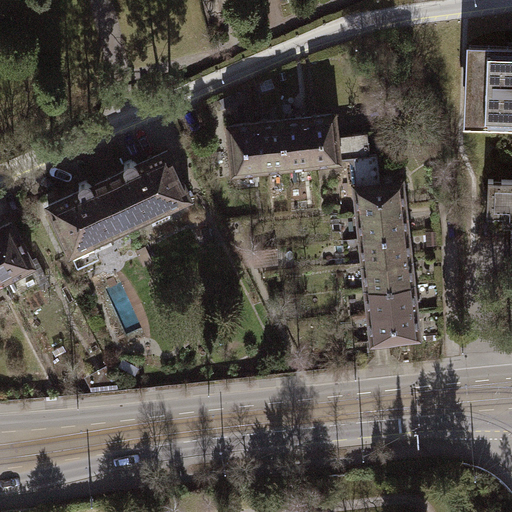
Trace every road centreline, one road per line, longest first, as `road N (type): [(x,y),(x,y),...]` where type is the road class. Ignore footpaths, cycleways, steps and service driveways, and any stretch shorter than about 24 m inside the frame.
road 1 (residential): [(0,176),(358,23),(497,0)]
road 2 (secondary): [(27,451),(444,399)]
